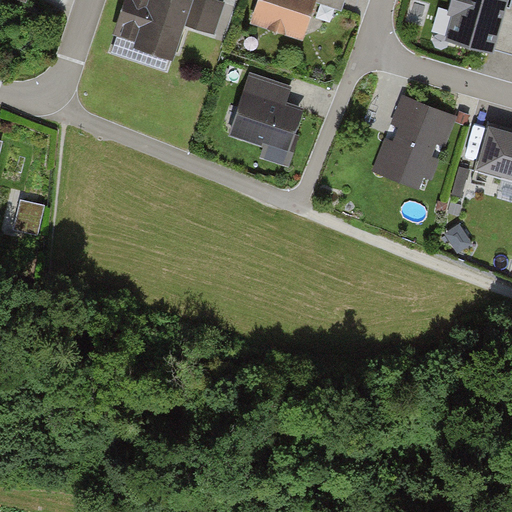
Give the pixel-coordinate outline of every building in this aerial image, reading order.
[(173,54),(183,24),(214,34),(224,2),(217,0),(187,0),(188,1),(184,0),(129,0),(120,32),(140,38),(139,42),(173,54)] [(321,0),(259,0),(254,18),(311,35),(321,0)] [(503,0),(456,0),(453,11),(458,13),(451,37),(491,49),(499,19),(511,22),(511,0),(510,8),(502,5),(503,0)] [(297,108),(249,94),(238,132),(286,146),(297,108)] [(452,112),(406,94),(378,168),(423,186),(452,112)] [(511,123),(490,117),(474,171),(511,181),(511,123)] [(44,207),(22,201),(16,228),(38,233),(44,207)]
